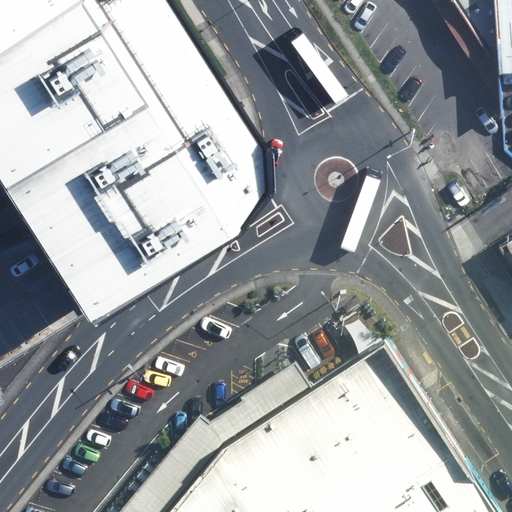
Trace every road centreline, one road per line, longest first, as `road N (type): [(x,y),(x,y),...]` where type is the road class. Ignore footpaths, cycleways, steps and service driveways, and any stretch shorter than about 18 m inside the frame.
road 1 (tertiary): [(321,219),(145,337),(90,389),(0,501)]
road 2 (tertiary): [(0,439),(109,314),(294,172)]
road 3 (residential): [(366,148),(392,160),(412,183),(511,395)]
road 4 (residential): [(511,415),(443,348),(339,222)]
road 5 (tertiary): [(295,167),(216,0)]
road 6 (tertiary): [(274,0),(343,101),(362,144)]
